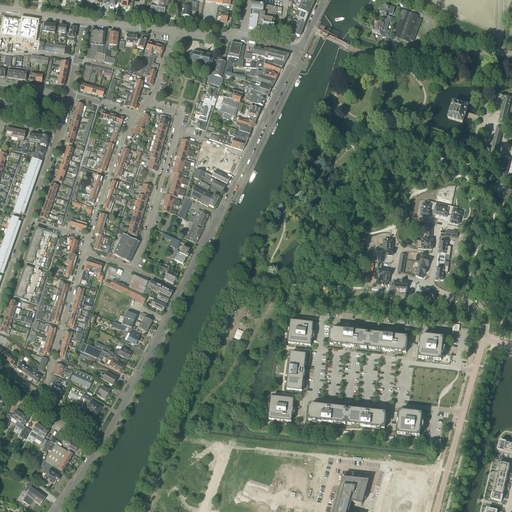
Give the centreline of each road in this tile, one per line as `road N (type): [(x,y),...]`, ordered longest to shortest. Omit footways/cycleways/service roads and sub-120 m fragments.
road 1 (residential): [(478,371),(320,350),(314,397),(465,412)]
road 2 (track): [(277,305),(488,320)]
road 3 (unclassified): [(98,447),(179,292)]
road 4 (unclassified): [(179,292),(247,156)]
road 5 (residential): [(40,394),(84,253)]
road 6 (residential): [(176,133),(147,240),(130,270)]
road 7 (residential): [(134,116),(88,240)]
